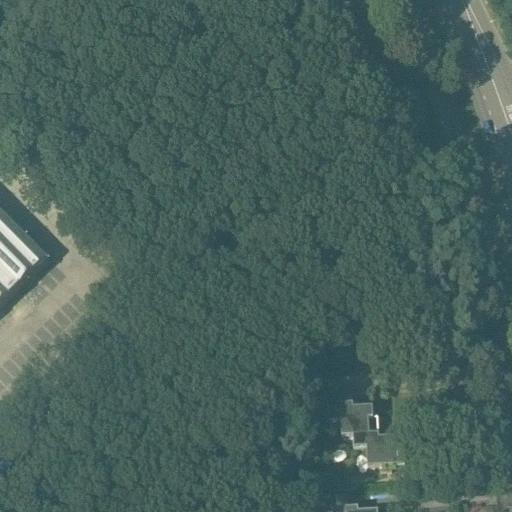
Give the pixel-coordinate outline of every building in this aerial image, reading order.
[(0,312),(49,267),(0,214),(0,312)] [(295,378),(295,390),(320,389),(320,378),(295,378)] [(343,441),(353,440),(379,439),(378,421),(374,421),(373,411),(354,412),(353,407),(327,409),(328,423),(341,422),(343,441)] [(379,442),(379,439),(353,440),(354,453),(367,452),(368,471),(405,469),(403,451),(399,452),(398,441),(379,442)] [(299,485),(299,497),(300,509),(325,508),(324,484),(321,484),(320,480),(306,481),(306,485),(299,485)] [(267,497),(267,488),(246,490),(247,499),(267,497)]
